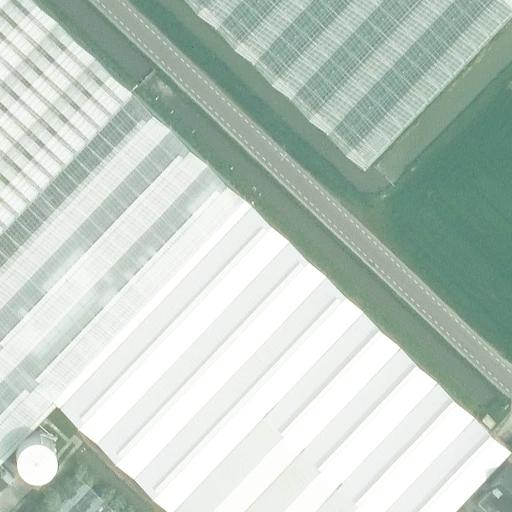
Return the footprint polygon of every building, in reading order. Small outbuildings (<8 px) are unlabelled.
[(0,0),(0,452),(51,398),(169,510),(169,511),(170,511),(453,511),(452,511),(510,449),(479,419),(36,0),(0,0)] [(511,0),(192,0),(366,165),(511,10),(511,0)] [(0,461),(0,487),(13,474),(0,461)] [(491,486),(476,501),(487,511),(511,511),(511,467),(509,464),(489,484),(491,486)] [(35,511),(116,511),(74,472),(35,511)]
